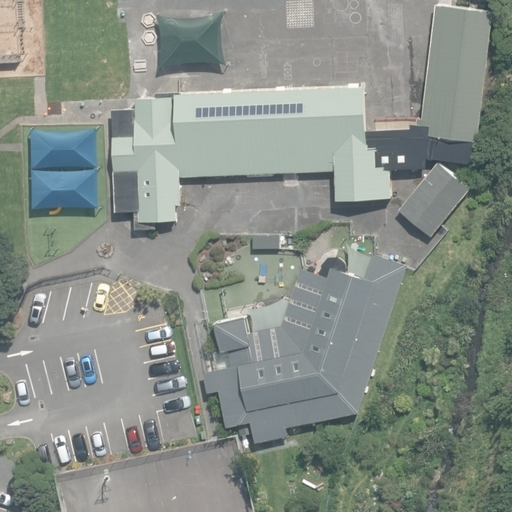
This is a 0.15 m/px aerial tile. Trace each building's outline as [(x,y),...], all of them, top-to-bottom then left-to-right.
[(52,0),(56,101),(122,98),(118,0),(52,0)] [(116,108),(118,211),(137,210),(138,229),(160,228),(160,218),(179,217),(179,202),(184,202),(184,174),(339,170),(340,196),(395,195),(394,168),(430,167),(430,157),(474,161),(476,138),(481,138),(496,9),(452,4),(452,0),(438,0),(425,117),(419,117),(419,123),(412,124),(412,128),(370,129),(369,84),(160,91),(160,97),(139,97),(139,107),(116,108)] [(437,240),(487,180),(471,167),(421,227),(437,240)] [(217,347),(239,435),(355,412),(398,276),(312,251),(281,337),(217,347)] [(28,413),(40,411),(37,399),(26,402),(28,413)]
